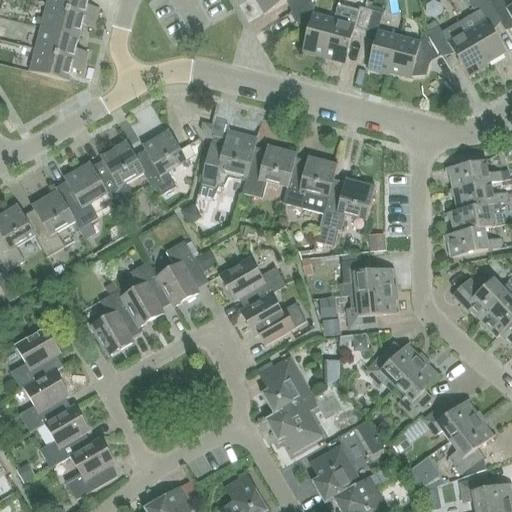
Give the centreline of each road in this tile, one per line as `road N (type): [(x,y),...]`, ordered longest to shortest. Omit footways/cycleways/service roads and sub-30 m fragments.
road 1 (residential): [(244,427),(220,331),(106,397),(151,480)]
road 2 (residential): [(116,99),(166,74),(200,74),(422,135)]
road 3 (residential): [(511,391),(424,314),(422,135)]
road 4 (residential): [(4,165),(116,99)]
